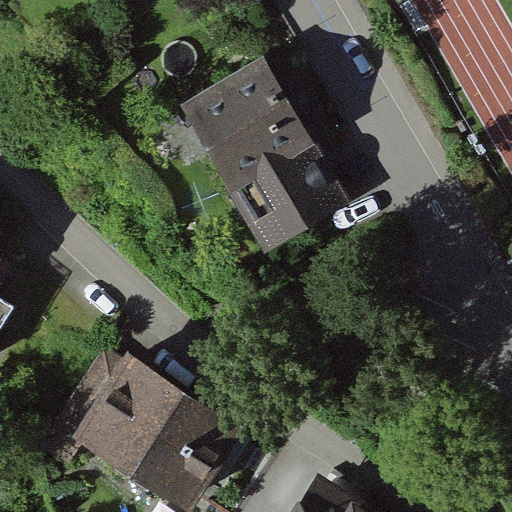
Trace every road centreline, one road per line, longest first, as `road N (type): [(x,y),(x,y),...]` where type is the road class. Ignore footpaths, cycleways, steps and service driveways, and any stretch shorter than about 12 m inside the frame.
road 1 (residential): [(431,511),(206,361),(0,173)]
road 2 (residential): [(305,0),(511,351)]
